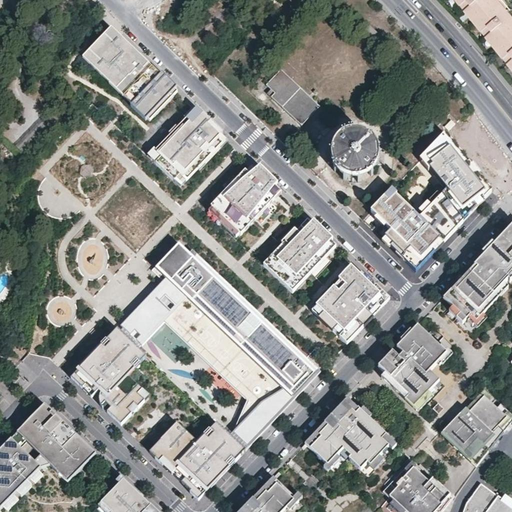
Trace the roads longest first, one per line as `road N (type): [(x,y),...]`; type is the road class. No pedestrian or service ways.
road 1 (residential): [(133,24),(417,298),(214,511)]
road 2 (residential): [(46,380),(184,511)]
road 3 (primary): [(392,0),(511,136)]
road 4 (primary): [(511,106),(419,0)]
